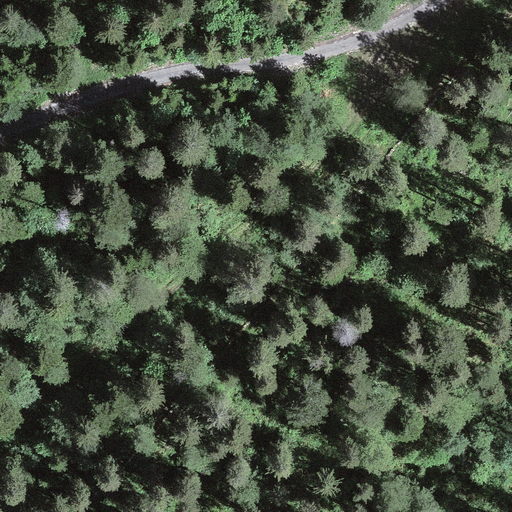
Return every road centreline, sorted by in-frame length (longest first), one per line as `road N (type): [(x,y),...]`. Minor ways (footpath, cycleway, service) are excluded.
road 1 (track): [(455,0),(427,23),(362,115),(89,396),(0,439)]
road 2 (track): [(427,23),(328,54),(0,124)]
